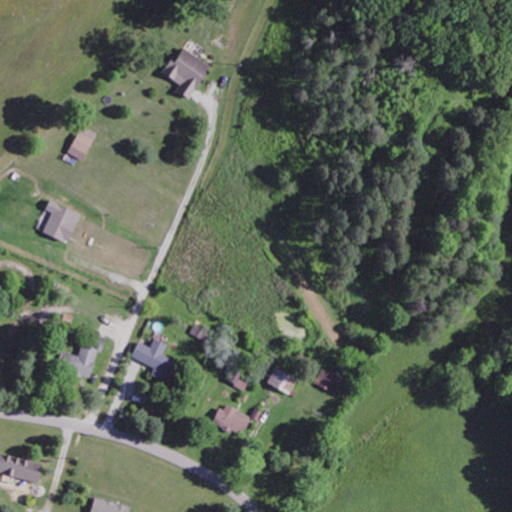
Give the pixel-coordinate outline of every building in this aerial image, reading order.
[(210,66),(182,49),(175,61),(171,58),(161,74),(180,85),(176,92),(189,100),(210,66)] [(83,161),(97,133),(82,125),(68,153),(83,161)] [(50,212),(43,234),(69,243),(80,212),(48,202),(45,210),(50,212)] [(56,370),(92,379),(103,336),(87,332),(81,357),(60,352),(56,370)] [(154,367),(150,376),(169,384),(178,362),(163,356),(167,345),(153,340),(150,348),(137,342),(131,358),(154,367)] [(267,383),(289,395),(298,379),(276,367),(267,383)] [(315,383),(333,393),(341,379),(323,369),(315,383)] [(245,390),(250,378),(234,370),(228,382),(245,390)] [(214,423),(243,436),(252,417),(223,403),(214,423)] [(0,471),(38,483),(43,464),(0,450),(0,471)] [(0,485),(19,490),(16,498),(27,501),(29,493),(36,495),(38,485),(0,475),(0,485)] [(128,511),(130,505),(94,496),(90,511),(128,511)]
